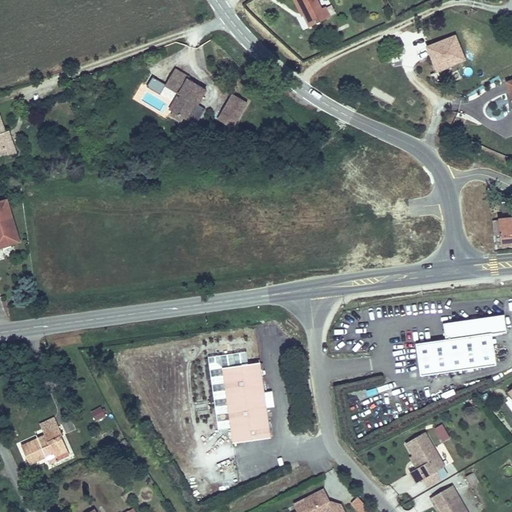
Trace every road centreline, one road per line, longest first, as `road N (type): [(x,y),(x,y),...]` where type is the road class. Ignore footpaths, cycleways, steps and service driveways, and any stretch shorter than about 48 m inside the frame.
road 1 (secondary): [(216,0),(298,85),(425,149),(449,204),(458,269)]
road 2 (primary): [(310,290),(0,332)]
road 3 (residential): [(310,290),(335,447),(390,511)]
road 4 (primary): [(458,269),(310,290)]
